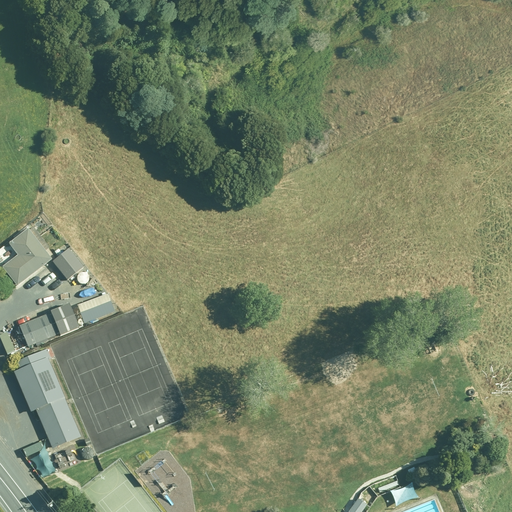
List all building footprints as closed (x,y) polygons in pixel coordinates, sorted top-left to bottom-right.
[(26,230),(6,245),(15,256),(0,268),(15,287),(49,260),(26,230)] [(67,249),(50,262),(65,281),(81,267),(67,249)] [(105,294),(75,306),(82,324),(112,313),(105,294)] [(25,348),(75,327),(66,307),(17,327),(25,348)] [(75,437),(45,353),(0,369),(17,416),(31,411),(44,448),(75,437)] [(346,511),(361,511),(366,506),(356,499),(346,511)]
